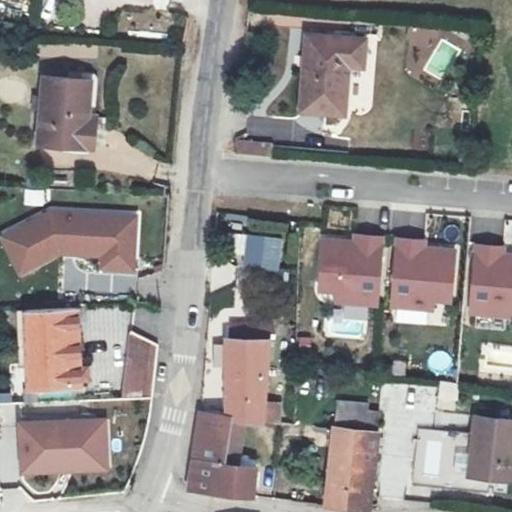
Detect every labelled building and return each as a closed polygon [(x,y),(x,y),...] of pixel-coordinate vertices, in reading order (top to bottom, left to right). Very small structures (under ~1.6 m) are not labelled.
[(365,37),(307,31),(299,111),(342,115),(347,66),(360,69),(365,37)] [(84,85),(36,83),(33,151),(81,154),(84,85)] [(238,137),(236,151),(270,156),(271,141),(238,137)] [(77,259),(76,233),(136,231),(136,222),(52,219),(23,233),(40,268),(61,258),(66,258),(66,253),(75,253),(75,259),(77,259)] [(135,273),(136,231),(76,233),(77,259),(105,260),(104,272),(135,273)] [(231,231),(230,251),(246,252),(248,233),(231,231)] [(364,239),(364,232),(357,231),(356,239),(364,239)] [(383,241),(384,234),(364,232),(364,239),(383,241)] [(40,268),(23,233),(5,242),(22,277),(40,268)] [(418,244),(419,237),(399,235),(398,243),(418,244)] [(378,301),(383,241),(364,239),(356,239),(325,236),(321,286),(338,287),(337,297),(378,301)] [(426,245),(426,238),(419,237),(418,244),(426,245)] [(511,253),(504,252),(497,252),(498,244),(478,242),(472,310),(511,313),(511,253)] [(452,298),(456,248),(398,243),(393,303),(434,306),(435,296),(452,298)] [(504,252),(505,245),(498,244),(497,252),(504,252)] [(211,262),(216,290),(238,286),(233,258),(211,262)] [(80,308),(29,310),(32,413),(71,412),(84,411),(83,382),(80,308)] [(264,332),(227,331),(226,405),(232,406),(260,410),(264,332)] [(128,336),(124,396),(153,398),(157,338),(128,336)] [(283,419),(284,400),(270,399),(268,418),(283,419)] [(226,405),(198,402),(193,481),(254,488),(257,456),(239,451),(228,448),(229,437),(232,406),(226,405)] [(107,468),(106,419),(94,420),(95,458),(54,459),(55,469),(107,468)] [(391,426),(348,419),(342,495),(382,501),(391,426)] [(511,425),(482,419),(472,478),(511,485),(511,425)] [(95,458),(94,420),(32,421),(34,470),(55,469),(54,459),(95,458)] [(34,470),(32,421),(22,422),(24,470),(34,470)] [(240,439),(229,437),(228,448),(239,451),(240,439)]
